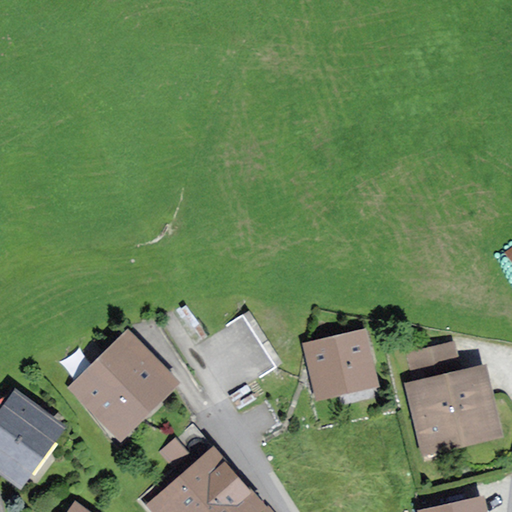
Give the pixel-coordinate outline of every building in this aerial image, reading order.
[(274,367),(241,315),(199,342),(232,394),(274,367)] [(359,340),(310,351),(319,390),(368,379),(359,340)] [(164,382),(125,345),(81,388),(118,427),(164,382)] [(489,427),(476,376),(448,384),(440,352),(407,361),(428,441),(489,427)] [(51,428),(14,400),(0,419),(0,466),(15,477),(51,428)] [(172,459),(186,446),(176,435),(162,448),(172,459)] [(243,511),(250,506),(210,461),(159,506),(164,511),(243,511)] [(486,511),(485,503),(440,511),(486,511)]
